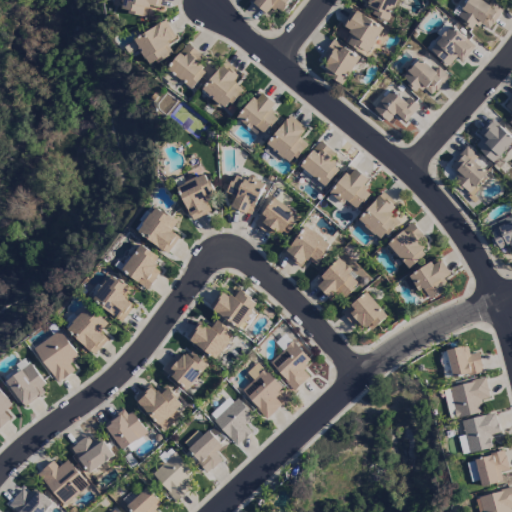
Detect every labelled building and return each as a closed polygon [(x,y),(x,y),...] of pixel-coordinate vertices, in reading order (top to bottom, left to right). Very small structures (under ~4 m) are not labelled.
[(160,0),(123,0),(121,12),(141,16),(143,6),(158,9),(160,0)] [(250,0),(266,15),(274,6),(280,12),(290,0),(250,0)] [(390,20),(396,0),(364,0),(361,11),(390,20)] [(489,31),(503,8),(490,0),(488,4),(480,0),(468,0),(457,19),(472,29),(476,23),(489,31)] [(384,28),(352,8),(341,26),(350,32),(344,42),(367,56),(384,28)] [(172,53),(166,43),(175,38),(165,21),(134,39),(150,66),(172,53)] [(429,50),(448,67),(456,58),(461,62),(474,47),(451,26),(429,50)] [(342,85),(360,58),(334,41),(319,64),(334,74),(331,78),(342,85)] [(188,44),(167,67),(190,88),(211,65),(188,44)] [(434,71),(419,58),(403,78),(430,99),(449,76),(437,67),(434,71)] [(202,88),(226,110),(244,91),(234,82),(240,76),(225,62),(202,88)] [(404,101),(391,90),(374,110),(388,122),(395,114),(405,123),(419,107),(408,97),(404,101)] [(236,117),(259,138),(278,118),(270,111),(275,105),(260,91),(236,117)] [(511,120),(510,122),(511,123),(511,96),(503,106),(511,113),(511,120)] [(291,164),(306,144),(299,138),(305,130),(288,116),(266,145),(291,164)] [(482,138),(474,147),(495,163),(511,140),(511,139),(488,121),(478,135),(482,138)] [(300,169),(326,187),(338,169),(331,165),(338,154),(318,141),(300,169)] [(471,192),(489,173),(464,149),(446,168),(471,192)] [(369,179),(350,166),(330,194),(355,212),(369,192),(363,187),(369,179)] [(231,206),(249,216),(265,187),(237,171),(226,191),(236,197),(231,206)] [(176,187),(192,221),(211,212),(206,203),(216,198),(205,173),(176,187)] [(381,241),(399,221),(391,214),(397,207),(382,193),(358,220),(381,241)] [(300,218),(274,198),(254,223),(270,236),(275,230),(285,237),(300,218)] [(167,254),(179,238),(170,232),(178,222),(156,206),(137,232),(167,254)] [(488,225),(499,249),(509,245),(511,252),(511,218),(510,215),(488,225)] [(387,245),(408,269),(426,253),(419,245),(426,239),(412,223),(387,245)] [(300,268),(306,259),(315,266),(331,244),(305,226),(284,256),(300,268)] [(121,272),(148,290),(161,270),(153,265),(158,257),(140,245),(121,272)] [(329,299),(338,291),(344,297),(358,284),(349,274),(352,271),(339,258),(314,282),(329,299)] [(443,279),(450,275),(440,258),(409,275),(418,292),(424,289),(429,298),(448,287),(443,279)] [(132,288),(108,275),(93,304),(124,320),(132,305),(125,301),(132,288)] [(222,291),(209,306),(238,329),(258,305),(237,288),(230,297),(222,291)] [(344,312),(367,336),(388,315),(365,292),(344,312)] [(107,326),(90,307),(67,328),(92,356),(108,342),(100,333),(107,326)] [(198,321),(186,338),(217,360),(235,334),(216,321),(210,330),(198,321)] [(70,364),(79,358),(60,330),(33,348),(57,383),(74,371),(70,364)] [(309,377),(301,369),(310,361),(292,341),(268,364),(294,391),(309,377)] [(452,378),(483,372),(478,352),(469,354),(467,346),(446,350),(452,378)] [(177,353),(163,369),(186,390),(208,366),(190,350),(183,359),(177,353)] [(24,408),(48,390),(29,365),(6,382),(24,408)] [(282,405),(274,397),(283,389),(264,369),(241,391),(267,419),(282,405)] [(456,418),(482,413),(480,400),(490,398),(486,379),(449,387),(456,418)] [(164,431),(180,416),(175,411),(183,404),(165,385),(156,393),(149,385),(134,399),(164,431)] [(0,427),(9,419),(4,413),(13,404),(0,390),(0,427)] [(252,433),(244,424),(253,416),(235,396),(216,412),(220,415),(213,421),(235,447),(252,433)] [(146,433),(127,407),(103,425),(123,451),(146,433)] [(499,433),(495,413),(461,421),(464,435),(458,437),(462,456),(492,449),(489,435),(499,433)] [(221,448),(210,429),(186,443),(204,473),(222,463),(216,452),(221,448)] [(114,456),(100,437),(92,443),(87,436),(70,448),(89,474),(114,456)] [(481,487),(502,482),(500,473),(509,470),(504,452),(474,459),(481,487)] [(193,472),(174,453),(151,475),(177,502),(192,488),(184,480),(193,472)] [(87,487),(68,460),(57,468),(53,462),(38,472),(61,505),(87,487)] [(471,482),(479,480),(474,461),(466,463),(471,482)] [(8,505),(15,511),(45,511),(53,503),(35,488),(29,495),(22,489),(8,505)] [(155,511),(154,510),(161,504),(147,488),(126,507),(129,511),(155,511)] [(481,511),(508,511),(508,510),(511,508),(511,488),(477,497),(481,511)]
